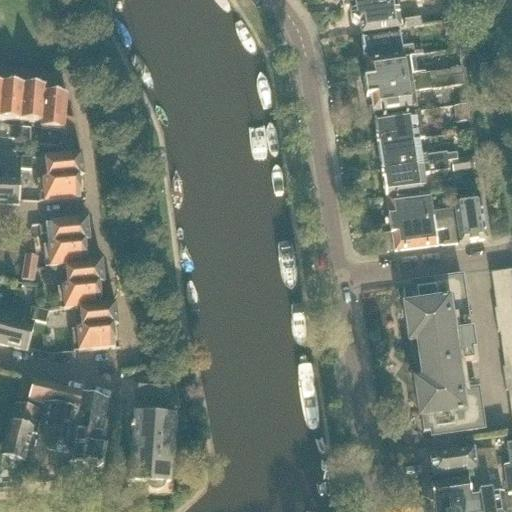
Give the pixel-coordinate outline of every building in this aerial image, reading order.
[(427,0),(333,0),(338,4),(341,3),(343,12),(350,11),(350,12),(396,5),(427,0)] [(359,28),(361,38),(361,39),(400,32),(406,31),(407,37),(417,35),(416,29),(421,29),(420,20),(399,23),(396,5),(350,12),(352,24),(351,25),(357,29),(359,28)] [(440,14),(441,26),(453,25),(451,12),(440,14)] [(442,29),(444,41),(455,40),(454,27),(442,29)] [(364,53),(362,53),(363,61),(365,62),(367,66),(414,58),(413,47),(400,49),(398,33),(400,33),(400,32),(361,39),(364,53)] [(449,71),(449,72),(417,77),(414,58),(367,66),(365,66),(368,83),(363,84),(365,93),(462,77),(461,69),(449,71)] [(432,92),(464,88),(462,77),(365,93),(366,102),(371,101),(373,117),(417,110),(414,94),(431,91),(432,92)] [(0,108),(0,121),(20,123),(24,87),(2,85),(0,108)] [(20,123),(41,125),(44,95),(45,95),(46,89),(24,87),(20,123)] [(66,97),(45,95),(44,95),(41,125),(41,131),(62,133),(62,138),(72,139),(74,121),(64,120),(66,97)] [(453,110),(455,126),(468,124),(466,108),(453,110)] [(420,114),(374,121),(378,149),(419,143),(419,142),(424,141),(420,114)] [(19,142),(20,130),(9,129),(8,141),(19,142)] [(20,130),(19,142),(29,143),(30,131),(20,130)] [(422,159),(419,143),(378,149),(382,175),(447,164),(457,162),(456,156),(447,158),(446,155),(422,159)] [(45,160),(47,182),(83,179),(81,157),(45,160)] [(31,172),(32,160),(21,159),(20,172),(31,172)] [(472,161),(447,164),(449,173),(473,169),(472,161)] [(447,164),(382,175),(386,202),(427,195),(424,176),(429,176),(429,174),(434,174),(434,175),(449,173),(447,164)] [(0,182),(0,206),(19,207),(20,175),(4,175),(3,183),(0,182)] [(83,179),(47,182),(42,182),(44,205),(85,201),(85,200),(86,200),(86,195),(84,196),(83,180),(83,179)] [(454,207),(460,246),(486,242),(480,202),(459,205),(457,191),(448,193),(451,208),(454,207)] [(387,219),(389,229),(453,220),(452,212),(432,215),(429,195),(427,195),(386,202),(388,219),(387,219)] [(394,254),(437,249),(434,230),(443,229),(446,248),(457,247),(453,220),(389,229),(390,236),(384,237),(386,254),(394,253),(394,254)] [(51,226),(53,247),(89,244),(87,222),(51,226)] [(89,245),(89,244),(53,247),(48,248),(50,270),(65,269),(101,265),(101,264),(92,265),(92,260),(90,261),(89,245)] [(33,284),(37,259),(27,257),(22,282),(33,284)] [(103,285),(101,265),(65,269),(67,289),(103,285)] [(511,284),(511,271),(491,275),(492,287),(511,284)] [(428,418),(431,439),(483,432),(477,392),(460,395),(456,366),(477,363),(475,351),(473,351),(471,334),(452,337),(450,321),(467,319),(461,279),(409,287),(412,308),(404,309),(410,344),(417,343),(423,383),(415,384),(420,419),(428,418)] [(511,284),(492,287),(494,299),(511,296),(511,284)] [(103,285),(67,289),(62,289),(56,290),(58,313),(79,311),(115,307),(115,306),(107,307),(106,302),(105,303),(103,287),(103,285)] [(511,296),(494,299),(496,310),(511,308),(511,296)] [(79,311),(81,331),(117,327),(115,307),(79,311)] [(511,320),(511,308),(496,310),(494,311),(495,322),(511,320)] [(35,323),(38,311),(31,310),(28,322),(35,323)] [(38,311),(35,323),(45,326),(48,314),(38,311)] [(3,315),(0,327),(0,347),(27,354),(33,331),(16,327),(18,319),(3,315)] [(511,320),(495,322),(497,334),(499,334),(511,332),(511,320)] [(117,327),(81,331),(76,332),(79,354),(120,350),(117,329),(117,327)] [(511,332),(499,334),(501,346),(511,344),(511,332)] [(511,344),(501,346),(502,357),(511,356),(511,344)] [(511,356),(502,357),(504,369),(511,367),(511,356)] [(511,380),(511,367),(504,369),(502,369),(504,381),(511,380)] [(139,380),(138,396),(168,398),(169,382),(139,380)] [(56,410),(77,415),(80,395),(33,383),(28,403),(44,407),(46,408),(47,404),(57,407),(56,410)] [(80,395),(77,415),(71,456),(69,466),(70,466),(74,471),(82,472),(87,469),(87,468),(88,469),(89,467),(97,468),(98,469),(103,465),(106,446),(99,445),(108,402),(80,395)] [(71,456),(77,415),(56,410),(57,407),(47,404),(46,408),(44,407),(39,426),(36,437),(36,439),(48,442),(47,451),(71,456)] [(31,436),(36,437),(39,426),(35,425),(38,413),(14,407),(1,458),(24,464),(31,436)] [(174,418),(134,416),(133,426),(130,426),(130,432),(133,432),(129,483),(170,485),(174,418)] [(430,458),(433,479),(477,472),(474,452),(430,458)] [(433,506),(435,506),(436,511),(505,511),(503,495),(492,497),(491,492),(478,494),(479,499),(470,500),(468,482),(430,487),(431,491),(429,491),(426,494),(427,501),(431,503),(433,503),(433,506)]
